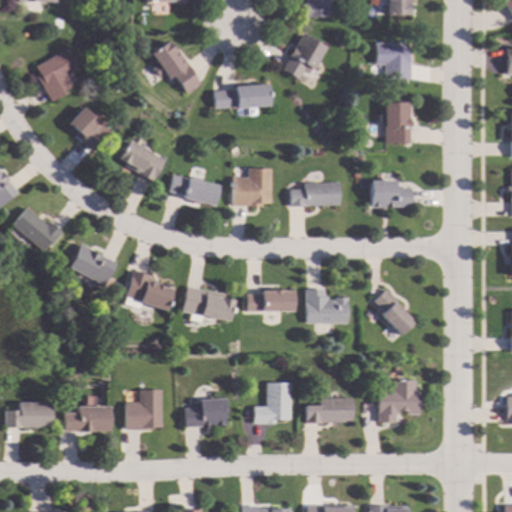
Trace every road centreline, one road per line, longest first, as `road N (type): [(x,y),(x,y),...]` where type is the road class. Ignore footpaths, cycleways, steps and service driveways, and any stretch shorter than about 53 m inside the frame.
road 1 (residential): [(0,101),(12,129),(98,211),(196,249),(462,245)]
road 2 (residential): [(458,511),(462,0)]
road 3 (residential): [(458,463),(0,472)]
